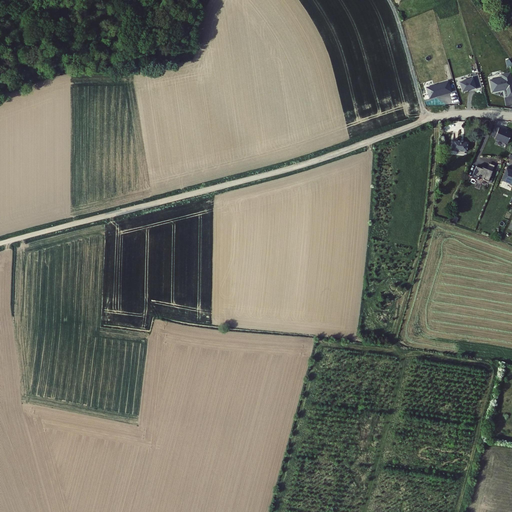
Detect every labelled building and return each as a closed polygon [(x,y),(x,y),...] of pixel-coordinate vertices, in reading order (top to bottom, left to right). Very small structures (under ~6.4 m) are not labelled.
[(511,78),(511,71),(500,74),(500,77),(488,79),(491,91),(505,88),(506,96),(511,94),(511,78)] [(473,79),(459,83),(463,94),(482,89),(477,75),(472,76),(473,79)] [(511,133),(511,132),(495,125),(490,137),(495,139),(494,140),(507,145),(511,133)] [(467,143),(453,143),(453,152),(467,153),(467,143)] [(494,166),(489,164),(486,171),(482,169),(482,170),(476,168),(473,176),(488,182),(494,166)] [(511,171),(506,169),(501,182),(511,186),(511,171)]
